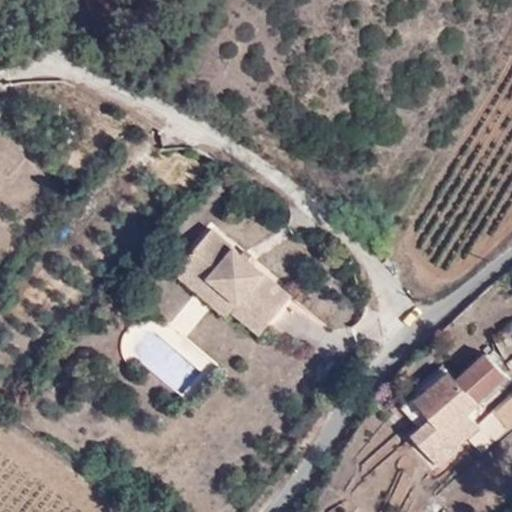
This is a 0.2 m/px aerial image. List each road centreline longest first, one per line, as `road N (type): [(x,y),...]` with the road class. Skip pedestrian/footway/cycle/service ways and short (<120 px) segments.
road 1 (residential): [(422,322),(349,229),(202,134),(0,30)]
road 2 (unclassified): [(280,511),(320,473),(422,322)]
